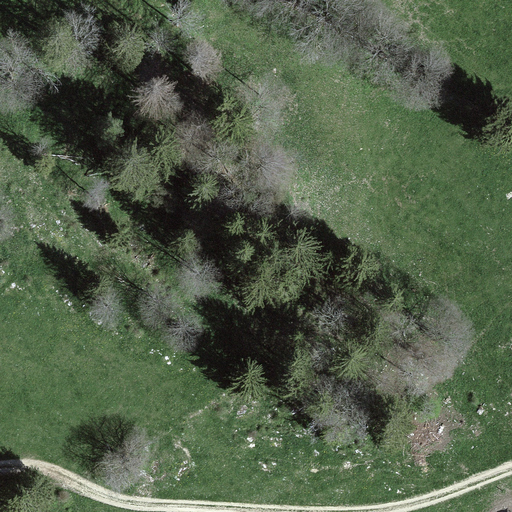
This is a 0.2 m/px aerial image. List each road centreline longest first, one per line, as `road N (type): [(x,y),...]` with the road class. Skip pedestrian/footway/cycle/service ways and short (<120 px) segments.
road 1 (track): [(216,511),(102,501),(42,473),(0,473)]
road 2 (track): [(511,467),(377,511)]
